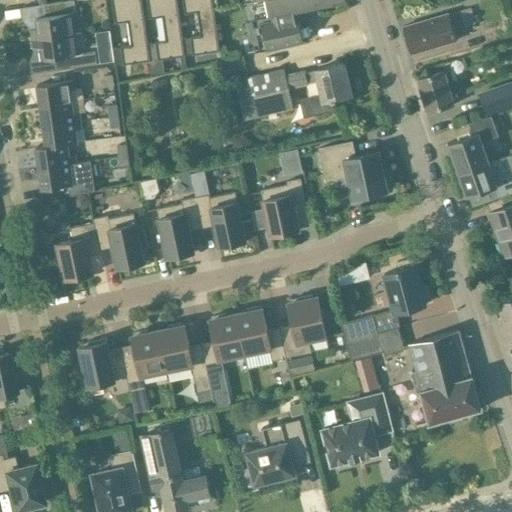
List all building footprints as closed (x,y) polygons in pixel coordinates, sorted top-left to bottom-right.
[(31,29),(32,40),(74,34),(71,13),(76,12),(73,0),(71,0),(43,4),(45,16),(35,18),(37,29),(31,29)] [(149,60),(147,43),(143,12),(141,0),(112,0),(115,23),(128,21),(131,45),(121,46),(121,47),(113,48),(115,62),(115,64),(123,63),(123,64),(149,60)] [(147,0),(149,11),(150,18),(163,16),(166,40),(156,41),(156,42),(147,43),(149,60),(151,74),(164,72),(162,58),(180,56),(184,55),(182,39),(178,7),(176,0),(147,0)] [(190,37),(182,39),(184,55),(185,55),(185,54),(193,53),(193,54),(219,50),(212,0),(183,0),(185,13),(197,11),(200,35),(190,36),(190,37)] [(267,0),(272,21),(260,23),(267,51),(304,42),(296,12),(346,1),(345,0),(267,0)] [(475,25),(470,7),(448,14),(448,13),(403,26),(411,54),(456,40),(454,34),(466,30),(465,28),(475,25)] [(77,54),(74,34),(32,40),(34,50),(40,49),(41,59),(53,58),(55,70),(97,64),(95,51),(77,54)] [(112,44),(98,46),(101,64),(115,62),(113,48),(112,44)] [(351,94),(344,63),(285,77),(283,69),(236,79),(245,119),(293,109),(288,87),(318,80),(321,93),(299,98),(304,118),(334,111),(331,99),(351,94)] [(449,89),(444,71),(419,78),(428,111),(453,104),(453,102),(458,101),(454,88),(449,89)] [(37,85),(40,106),(71,101),(69,89),(75,88),(74,79),(37,85)] [(153,82),(155,99),(166,98),(163,80),(153,82)] [(104,97),(116,95),(114,86),(114,81),(102,83),(104,97)] [(511,107),(511,81),(479,92),(486,115),(511,107)] [(71,101),(40,106),(42,126),(80,121),(79,113),(73,114),(71,101)] [(106,106),(108,117),(118,115),(117,104),(106,106)] [(118,115),(108,117),(110,128),(120,127),(118,115)] [(458,173),(488,163),(481,142),(499,136),(492,115),(469,123),(473,135),(448,143),(458,173)] [(80,121),(42,126),(45,146),(67,143),(67,144),(77,142),(75,129),(81,129),(80,121)] [(352,141),(320,148),(326,179),(348,175),(353,197),(361,196),(362,199),(380,195),(379,192),(387,190),(385,184),(389,183),(386,169),(382,170),(378,151),(355,156),(352,141)] [(35,147),(38,168),(76,162),(75,154),(69,155),(67,144),(67,143),(45,146),(35,147)] [(116,146),(118,156),(127,155),(125,145),(116,146)] [(287,173),(305,170),(302,147),(284,149),(287,173)] [(230,149),(218,151),(215,158),(219,157),(220,160),(239,156),(230,149)] [(127,155),(118,156),(120,167),(128,166),(127,155)] [(90,160),(38,168),(41,188),(53,187),(55,199),(94,191),(90,160)] [(488,163),(458,173),(466,197),(493,188),(496,198),(511,192),(511,170),(493,176),(488,163)] [(257,230),(269,228),(271,235),(275,234),(275,237),(296,232),(295,230),(299,229),(294,205),(306,203),(300,178),(288,181),(288,185),(263,190),(265,199),(263,200),(265,209),(253,212),(257,230)] [(195,197),(200,221),(213,218),(219,246),(223,245),(224,248),(242,244),(241,241),(245,240),(235,191),(210,197),(209,194),(195,197)] [(187,224),(200,221),(195,197),(181,200),(182,203),(157,208),(167,257),(171,256),(172,259),(190,255),(189,252),(193,251),(187,224)] [(86,212),(90,208),(90,202),(86,198),(80,198),(76,202),(76,208),(80,212),(86,212)] [(511,206),(490,214),(504,256),(511,253),(511,206)] [(93,218),(94,222),(99,243),(112,240),(117,267),(121,266),(122,269),(140,265),(139,263),(144,262),(133,213),(108,218),(108,215),(93,218)] [(99,243),(94,222),(70,227),(73,240),(57,243),(65,278),(68,278),(69,280),(90,276),(89,273),(93,273),(88,249),(100,246),(99,243)] [(413,265),(411,258),(396,262),(398,269),(384,273),(394,312),(425,304),(424,301),(430,300),(426,285),(420,286),(415,265),(413,265)] [(281,333),(286,358),(311,352),(309,339),(326,336),(317,297),(313,297),(312,295),(292,299),(293,302),(288,303),(294,330),(281,333)] [(511,298),(493,304),(502,335),(506,346),(511,344),(511,298)] [(272,361),(286,358),(281,333),(268,336),(262,308),(260,309),(260,306),(245,309),(246,312),(236,314),(244,353),(269,348),(272,361)] [(203,349),(208,374),(222,371),(219,358),(244,353),(236,314),(226,316),(226,313),(211,316),(212,319),(210,319),(216,347),(203,349)] [(345,340),(378,332),(374,314),(341,323),(345,340)] [(168,328),(158,330),(166,370),(191,364),(197,393),(199,401),(213,398),(212,390),(208,374),(203,349),(190,352),(184,325),(182,325),(181,322),(167,325),(168,328)] [(137,363),(124,366),(130,391),(144,388),(141,375),(166,370),(158,330),(148,332),(147,330),(133,333),(134,335),(132,336),(137,363)] [(409,343),(416,372),(412,373),(417,392),(420,391),(429,423),(481,408),(471,375),(458,330),(409,343)] [(383,351),(378,332),(345,340),(350,360),(383,351)] [(114,394),(130,391),(124,366),(112,369),(106,341),(101,342),(101,339),(83,343),(84,346),(79,347),(88,386),(103,383),(103,384),(114,394)] [(0,407),(5,407),(2,394),(16,391),(7,352),(3,353),(2,350),(0,350),(0,407)] [(311,356),(288,362),(291,376),(315,371),(311,356)] [(371,360),(356,364),(364,395),(380,391),(371,360)] [(391,430),(382,393),(348,402),(353,421),(323,429),(332,464),(351,459),(351,460),(359,458),(359,457),(378,452),(374,434),(391,430)] [(304,402),(290,406),(292,416),(306,413),(304,402)] [(117,413),(120,427),(134,424),(131,410),(117,413)] [(27,429),(38,427),(35,414),(24,416),(27,429)] [(308,455),(299,420),(281,424),(281,423),(262,428),(266,447),(247,452),(251,466),(243,468),(247,484),(255,482),(255,483),(276,478),(277,481),(292,478),(291,474),(294,473),(290,459),(308,455)] [(181,481),(170,428),(141,435),(153,487),(162,485),(168,511),(187,507),(185,498),(209,493),(205,475),(181,481)] [(113,469),(92,473),(100,511),(130,511),(132,511),(128,494),(141,491),(132,449),(120,452),(110,454),(113,469)] [(0,484),(7,483),(14,510),(43,503),(33,464),(17,468),(14,456),(7,457),(3,458),(2,453),(0,453),(0,484)]
